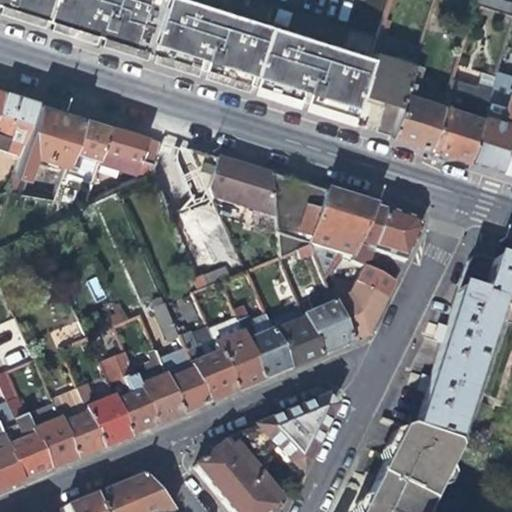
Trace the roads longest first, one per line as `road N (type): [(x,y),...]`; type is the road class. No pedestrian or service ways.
road 1 (tertiary): [(461,191),(0,45)]
road 2 (residential): [(385,354),(137,444)]
road 3 (residential): [(385,354),(461,191)]
road 4 (residential): [(303,511),(385,354)]
road 5 (residential): [(0,502),(137,444)]
